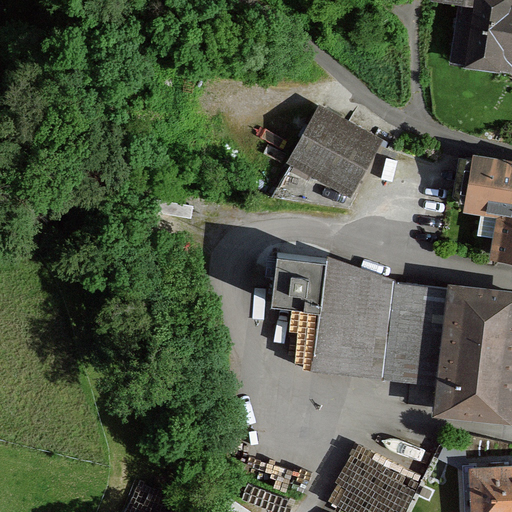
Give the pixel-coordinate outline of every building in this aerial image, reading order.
[(511,72),(511,0),(462,0),(478,2),(469,67),(511,72)] [(349,193),(377,142),(320,110),(292,161),(349,193)] [(491,257),(511,260),(511,164),(475,159),(466,210),(483,213),(479,235),(494,238),(491,257)] [(326,264),(277,258),(271,308),(320,313),(326,264)] [(327,259),(326,264),(320,313),(314,373),(383,380),(394,286),(395,280),(327,259)] [(449,293),(394,286),(384,379),(439,385),(435,417),(511,425),(511,416),(511,294),(450,288),(449,293)] [(474,511),(511,511),(511,469),(472,472),(474,511)]
